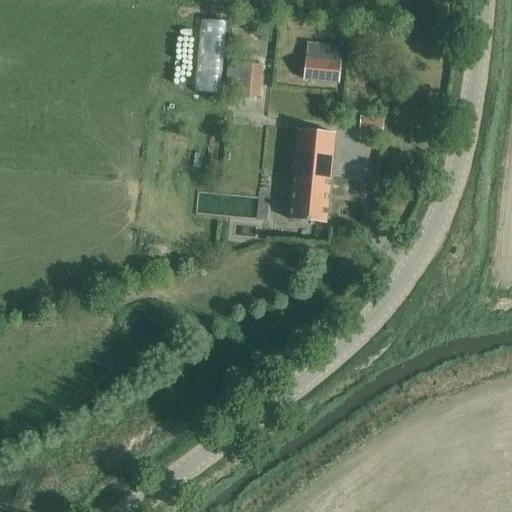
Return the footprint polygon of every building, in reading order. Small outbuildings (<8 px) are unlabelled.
[(194,88),(197,23),(176,22),(172,87),(194,88)] [(338,86),(340,65),(304,62),(302,82),(338,86)] [(263,68),(236,65),(233,98),(260,100),(263,68)] [(382,135),(383,123),(359,120),(358,133),(382,135)] [(325,223),(334,133),(298,130),(290,220),(325,223)] [(240,221),(239,231),(256,233),(257,224),(240,221)] [(459,258),(461,252),(455,249),(453,255),(459,258)]
